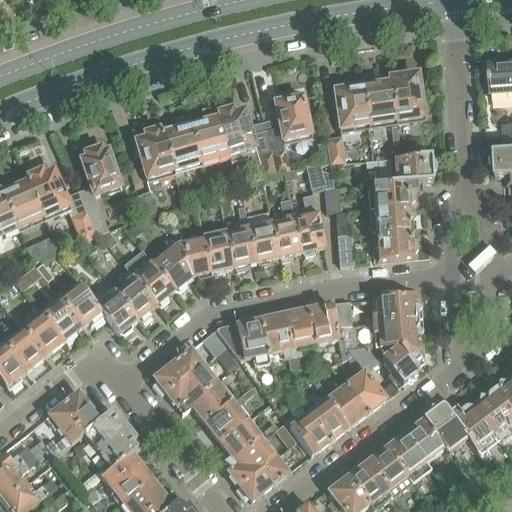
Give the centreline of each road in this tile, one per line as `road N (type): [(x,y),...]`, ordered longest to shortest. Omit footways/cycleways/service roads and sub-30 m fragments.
road 1 (tertiary): [(0,114),(214,42),(449,2)]
road 2 (residential): [(120,385),(209,316),(337,289),(451,277)]
road 3 (tertiary): [(254,0),(91,43),(0,78)]
road 4 (residential): [(279,511),(442,385)]
road 5 (residential): [(466,197),(449,2)]
road 6 (residential): [(221,511),(120,385)]
road 7 (residential): [(0,434),(79,370),(102,366),(120,385)]
road 8 (residential): [(442,385),(496,343),(493,274)]
